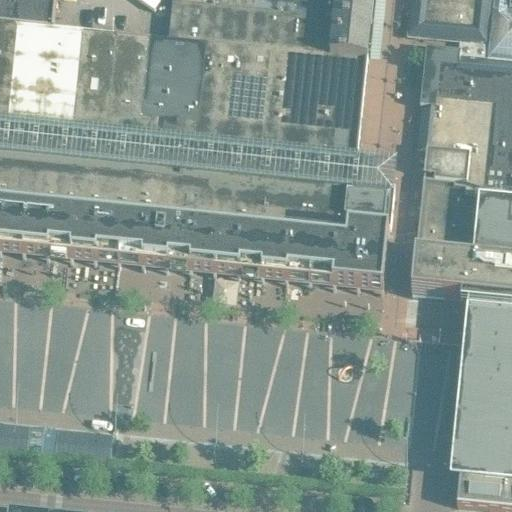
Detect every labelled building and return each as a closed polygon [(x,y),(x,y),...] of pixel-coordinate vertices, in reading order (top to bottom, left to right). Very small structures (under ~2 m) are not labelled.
[(0,0),(0,127),(356,165),(356,164),(357,157),(367,63),(371,25),(373,4),(373,0),(171,0),(171,5),(169,33),(168,41),(149,40),(116,36),(83,33),(52,30),(53,22),(55,0),(0,0)] [(410,0),(406,40),(459,45),(487,48),(489,32),(492,0),(410,0)] [(511,511),(511,70),(484,67),(485,55),(470,54),(469,62),(461,61),(460,65),(449,63),(449,65),(450,65),(449,69),(433,82),(425,153),(425,154),(411,299),(461,305),(460,312),(502,316),(500,332),(499,332),(498,332),(497,333),(496,333),(495,334),(495,335),(494,336),(494,337),(494,338),(494,339),(494,340),(495,341),(496,342),(497,343),(498,343),(499,344),(486,470),(460,467),(456,509),(488,511),(511,511)] [(0,257),(0,258),(22,260),(24,260),(45,263),(48,263),(69,265),(72,265),(93,268),(96,268),(117,270),(120,270),(141,272),(143,273),(165,275),(167,275),(189,277),(191,278),(212,280),(215,280),(236,282),(239,282),(260,285),(263,285),(284,287),(287,287),(308,290),(311,290),(332,292),(334,292),(356,294),(358,295),(380,297),(382,297),(383,295),(383,287),(389,238),(350,234),(350,228),(390,232),(394,198),(394,192),(393,192),(380,191),(381,185),(372,185),(334,186),(0,151),(0,257)] [(30,430),(27,457),(54,460),(57,433),(30,430)]
